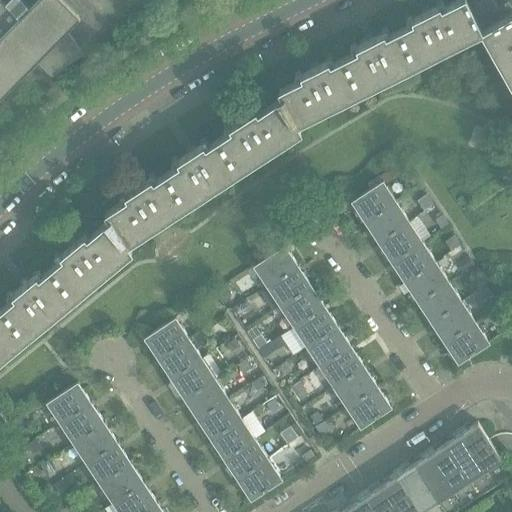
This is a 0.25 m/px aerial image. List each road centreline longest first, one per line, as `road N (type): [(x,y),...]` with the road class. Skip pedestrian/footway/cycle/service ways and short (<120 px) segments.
road 1 (residential): [(311,0),(115,111),(0,204)]
road 2 (residential): [(440,408),(318,222)]
road 3 (residential): [(440,408),(283,511)]
road 4 (residential): [(210,511),(110,354)]
